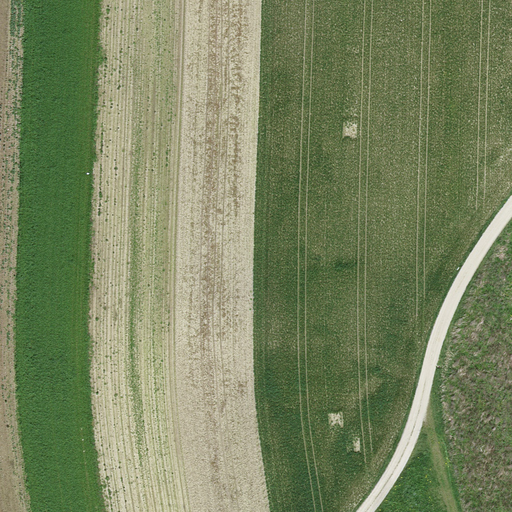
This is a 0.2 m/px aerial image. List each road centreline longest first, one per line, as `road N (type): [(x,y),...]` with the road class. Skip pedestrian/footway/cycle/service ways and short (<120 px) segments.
road 1 (track): [(421,401),(455,293),(511,206)]
road 2 (track): [(364,511),(406,446),(421,401)]
